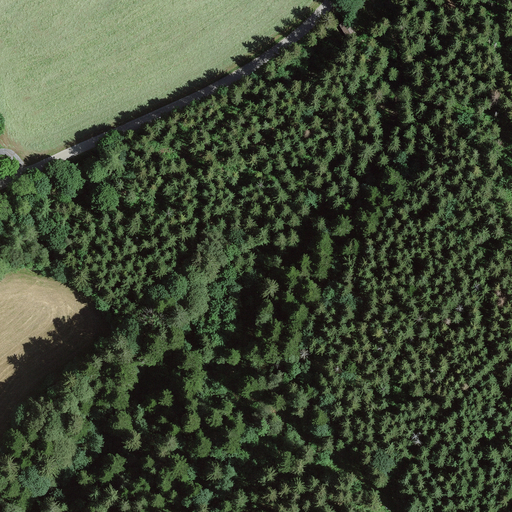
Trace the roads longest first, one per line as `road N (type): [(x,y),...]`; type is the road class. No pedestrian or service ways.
road 1 (track): [(337,0),(384,23),(399,54),(399,88),(391,139),(360,187),(289,373),(285,426),(293,475),(331,511)]
road 2 (unclassified): [(337,0),(228,87),(0,185)]
